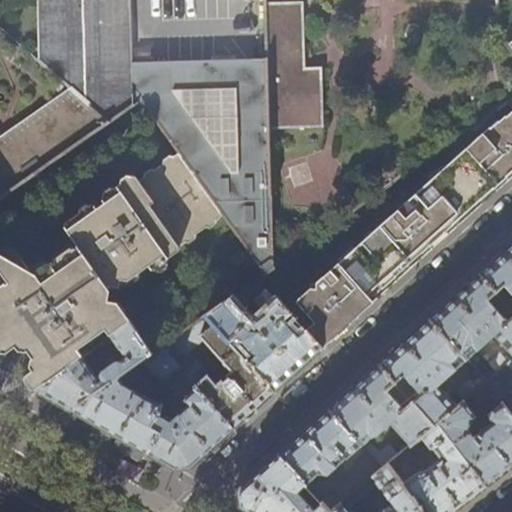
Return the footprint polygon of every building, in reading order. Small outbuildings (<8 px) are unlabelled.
[(37,0),(39,60),(74,90),(110,122),(133,105),(132,64),(128,0),(37,0)] [(266,21),(267,61),(270,130),(321,129),(319,71),(303,72),(301,21),(266,21)] [(267,61),(132,64),(133,105),(141,100),(179,153),(211,198),(214,202),(223,214),(265,273),(273,268),(270,130),(267,61)] [(1,198),(110,122),(74,90),(0,141),(0,200),(2,199),(1,198)] [(511,172),(511,113),(501,124),(499,122),(491,129),(490,128),(321,279),(317,275),(313,278),(317,282),(288,308),(291,311),(307,329),(324,347),(360,315),(374,303),(370,299),(393,278),(429,246),(430,247),(435,242),(445,233),(445,232),(475,205),(511,172)] [(127,315),(118,303),(108,301),(110,292),(106,286),(118,287),(119,287),(120,279),(129,280),(140,272),(149,266),(152,270),(155,271),(157,270),(168,263),(168,258),(178,251),(178,245),(223,214),(214,202),(211,198),(179,153),(138,181),(135,177),(132,176),(104,196),(103,201),(105,203),(98,209),(96,206),(91,205),(66,222),(65,227),(79,246),(37,275),(28,270),(9,284),(7,286),(5,283),(0,287),(0,359),(7,355),(7,351),(16,345),(20,351),(27,351),(28,350),(33,357),(32,358),(31,367),(34,371),(27,375),(27,384),(38,390),(73,364),(83,357),(84,357),(78,349),(106,329),(112,336),(131,322),(127,315)] [(511,245),(505,251),(481,274),(497,292),(505,285),(511,293),(511,245)] [(290,255),(273,268),(265,273),(261,277),(275,293),(279,273),(295,262),(290,255)] [(0,271),(9,284),(28,270),(2,256),(0,256),(0,271)] [(149,300),(151,288),(140,272),(129,280),(120,279),(119,287),(118,287),(106,286),(110,292),(108,301),(118,303),(127,315),(149,300)] [(489,299),(497,292),(481,274),(455,297),(430,319),(468,361),(496,336),(511,354),(511,317),(508,321),(489,299)] [(298,371),(324,347),(307,329),(298,337),(283,319),(291,311),(288,308),(280,299),(265,312),(264,310),(252,320),(232,297),(231,297),(207,314),(234,344),(237,342),(238,337),(244,339),(247,343),(244,345),(249,351),(252,348),(258,355),(250,362),(276,391),(298,371)] [(207,314),(162,346),(181,368),(235,427),(256,409),(276,391),(250,362),(234,344),(207,314)] [(441,384),(468,361),(430,319),(404,343),(380,364),(405,393),(414,385),(421,394),(413,402),(434,426),(438,423),(459,406),(441,384)] [(146,357),(152,353),(131,322),(112,336),(127,359),(121,363),(116,363),(103,372),(101,374),(101,377),(96,369),(93,371),(83,357),(73,364),(38,390),(55,400),(74,410),(77,406),(120,375),(146,357)] [(181,368),(162,346),(152,353),(146,357),(167,381),(181,368)] [(509,364),(510,363),(502,354),(485,367),(488,371),(481,376),(487,382),(500,372),(509,364)] [(398,399),(405,393),(380,364),(353,388),(330,409),(362,446),(374,436),(375,436),(391,423),(411,445),(414,443),(423,436),(434,426),(413,402),(406,408),(398,399)] [(235,427),(181,368),(167,381),(185,400),(180,404),(184,409),(172,419),(160,412),(152,427),(161,433),(148,452),(161,460),(176,468),(191,466),(206,454),(235,427)] [(506,380),(500,372),(487,382),(496,394),(501,401),(508,395),(500,385),(506,380)] [(126,384),(120,375),(77,406),(74,410),(112,431),(148,452),(161,433),(152,427),(160,412),(163,405),(126,384)] [(472,394),(487,382),(481,376),(476,381),(472,378),(456,391),(464,401),(472,394)] [(492,397),(496,394),(487,382),(472,394),(478,403),(489,394),(492,397)] [(464,401),(459,406),(438,423),(486,485),(508,469),(511,465),(511,415),(503,403),(488,415),(488,417),(493,423),(474,438),(470,433),(472,420),(475,418),(475,416),(464,401)] [(348,459),(362,446),(330,409),(305,432),(279,454),(307,485),(320,474),(328,475),(335,470),(338,473),(344,468),(341,464),(347,459),(348,459)] [(486,485),(438,423),(434,426),(423,436),(432,447),(434,447),(442,458),(425,471),(418,472),(404,484),(425,511),(450,511),(460,505),(486,485)] [(419,449),(414,443),(411,445),(399,455),(389,464),(393,469),(419,449)] [(389,464),(399,455),(391,446),(381,455),(373,446),(367,452),(382,469),(389,464)] [(299,492),(307,485),(279,454),(260,472),(240,490),(241,505),(253,511),(331,511),(332,511),(323,502),(314,509),(299,492)] [(393,469),(389,464),(382,469),(374,476),(394,502),(381,511),(425,511),(404,484),(393,469)] [(370,480),(360,488),(366,495),(371,490),(372,491),(376,488),(370,480)] [(354,504),(366,495),(360,488),(348,498),(344,501),(350,509),(355,505),(354,504)] [(340,504),(344,501),(348,498),(340,489),(323,502),(332,511),(340,504)]
